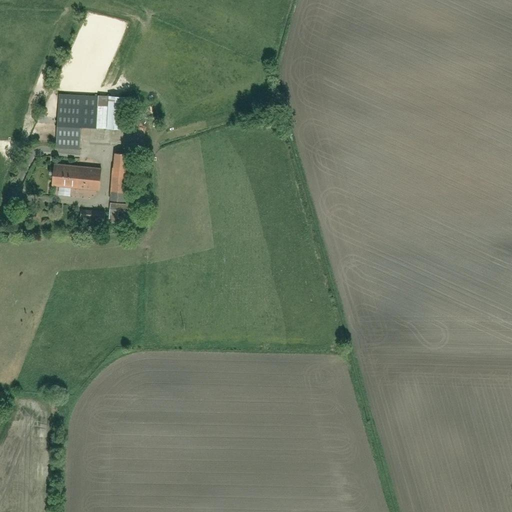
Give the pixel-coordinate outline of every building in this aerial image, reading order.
[(76,152),(78,128),(134,131),(135,119),(128,119),(129,100),(59,96),(55,150),(76,152)] [(112,155),(109,202),(132,204),(135,157),(112,155)] [(60,189),(60,196),(72,197),(72,190),(100,193),(103,169),(57,165),(55,188),(60,189)] [(111,207),(110,225),(132,226),(133,208),(111,207)] [(82,209),(81,220),(106,222),(107,212),(82,209)]
